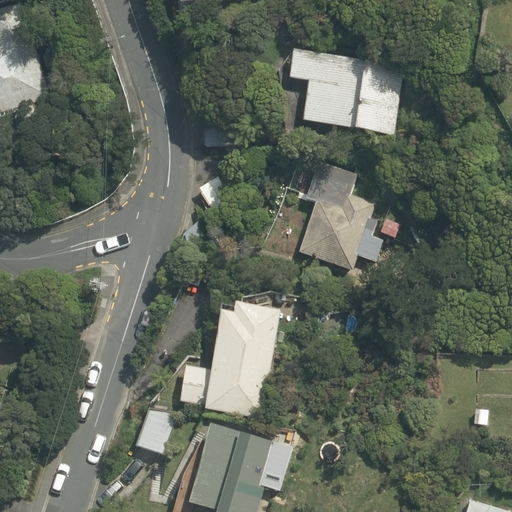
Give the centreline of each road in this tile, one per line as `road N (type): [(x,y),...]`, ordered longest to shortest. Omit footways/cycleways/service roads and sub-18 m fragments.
road 1 (residential): [(160,220),(66,511)]
road 2 (residential): [(130,0),(170,145),(160,220)]
road 3 (residential): [(160,220),(57,254),(0,255)]
